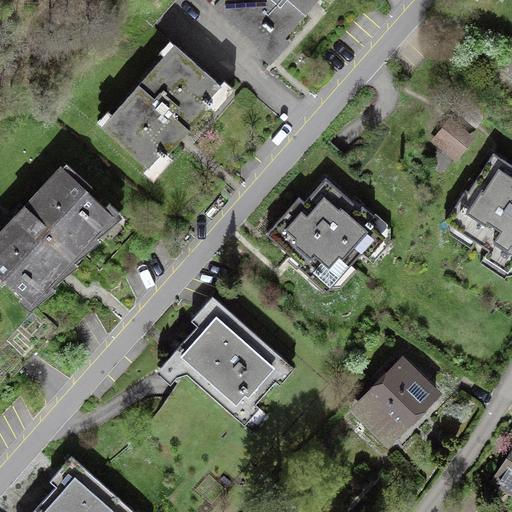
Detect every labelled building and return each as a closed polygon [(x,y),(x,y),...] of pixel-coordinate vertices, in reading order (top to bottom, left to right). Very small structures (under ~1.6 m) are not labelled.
[(227,0),(218,10),(269,55),(317,0),(227,0)] [(174,45),(102,127),(152,171),(224,89),(174,45)] [(449,124),(434,143),(453,158),(468,138),(449,124)] [(511,165),(493,153),(474,182),(480,185),(474,195),(465,190),(457,203),(462,206),(454,219),(478,235),(474,241),(511,265),(511,165)] [(112,215),(61,167),(0,233),(0,274),(31,303),(47,286),(44,284),(69,257),(71,259),(112,215)] [(310,277),(314,272),(325,282),(344,260),(350,265),(381,231),(369,221),(374,216),(362,206),(355,213),(347,206),(351,201),(325,178),(304,202),(299,197),(266,234),(292,256),(296,251),(305,259),(298,267),(310,277)] [(163,364),(177,376),(186,373),(237,418),(251,402),(254,404),(275,381),(272,378),(286,362),(212,296),(192,320),(197,325),(163,364)] [(361,407),(389,434),(430,392),(399,362),(398,364),(394,360),(378,376),(382,379),(380,382),(383,385),(361,407)] [(511,457),(497,479),(511,489),(511,451),(510,455),(511,457)] [(32,511),(134,511),(71,456),(49,480),(55,485),(32,511)]
